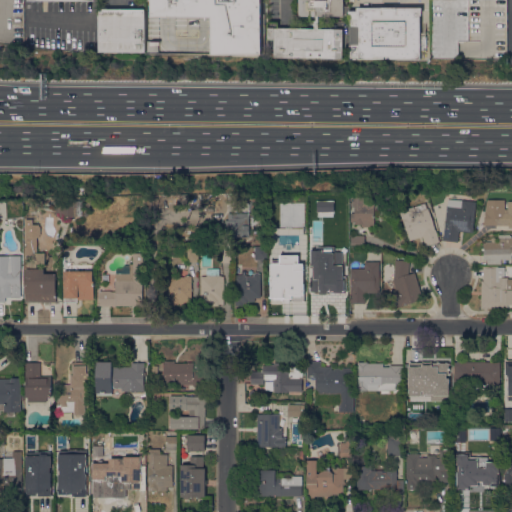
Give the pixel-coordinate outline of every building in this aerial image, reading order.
[(262,0),(262,13),(265,13),(265,54),(213,54),(213,17),(152,17),(152,0),(262,0)] [(344,0),(344,16),(319,16),(319,29),(342,29),(342,57),(274,57),(274,39),(268,39),(268,22),(278,22),(278,28),(315,28),(314,20),(316,20),(316,16),(299,16),(299,17),(295,17),(295,14),(299,14),(299,0),(344,0)] [(469,0),(469,41),(458,41),(458,58),(431,58),(430,0),(469,0)] [(423,7),(423,15),(421,15),(421,36),(427,36),(427,49),(421,49),(421,59),(359,59),(359,58),(357,58),(357,59),(354,59),(354,58),(351,58),(350,57),(350,42),(359,42),(359,28),(351,28),(351,19),(350,18),(350,13),(349,13),(349,11),(357,11),(357,7),(423,7)] [(145,9),(145,52),(100,52),(100,10),(103,10),(103,9),(145,9)] [(189,205),(180,205),(180,204),(154,204),(154,196),(171,196),(171,194),(189,194),(189,195),(189,205)] [(252,225),(252,211),(250,210),(250,203),(252,202),(244,202),(244,194),(266,194),(266,214),(265,214),(265,225),(252,225)] [(212,195),(211,204),(199,204),(199,195),(212,195)] [(374,226),(362,226),(362,224),(355,224),(355,222),(351,222),(351,209),(352,209),(352,195),(374,195),(374,217),(374,226)] [(472,233),(460,231),(459,242),(442,240),(443,235),(444,235),(448,198),(476,201),(472,233)] [(507,201),(511,201),(511,227),(508,227),(508,224),(496,225),(482,224),(488,199),(504,199),(505,209),(507,209),(507,201)] [(83,215),(75,215),(75,216),(61,216),(61,213),(56,213),(56,207),(52,207),(52,201),(56,201),(56,200),(83,200),(83,215)] [(410,241),(400,211),(426,203),(428,209),(429,209),(436,229),(440,241),(427,246),(423,236),(410,241)] [(250,212),(250,237),(227,238),(227,220),(229,220),(229,213),(250,212)] [(29,240),(29,224),(41,224),(41,240),(38,240),(38,253),(46,253),(46,267),(29,267),(29,253),(20,253),(19,240),(29,240)] [(511,259),(502,259),(502,264),(488,264),(488,259),(484,259),(484,242),(486,242),(486,241),(492,241),(492,242),(499,242),(499,234),(511,234),(511,235),(511,259)] [(365,244),(351,244),(351,235),(365,235),(365,244)] [(187,246),(198,246),(198,261),(187,261),(187,246)] [(235,246),(235,262),(221,262),(221,246),(235,246)] [(255,246),(267,246),(267,255),(267,259),(256,259),(255,246)] [(144,281),(143,281),(143,305),(100,305),(100,291),(112,290),(112,291),(116,291),(116,273),(130,273),(130,264),(134,264),(134,253),(144,253),(144,281)] [(407,261),(410,261),(409,274),(415,272),(424,299),(396,308),(391,291),(390,280),(394,279),(396,260),(397,260),(398,253),(407,254),(407,261)] [(311,275),(316,275),(316,267),(323,267),(323,261),(347,261),(348,295),(325,295),(325,297),(323,297),(323,300),(312,300),(312,298),(311,298),(311,295),(311,275)] [(380,293),(366,293),(366,303),(351,303),(351,268),(365,268),(365,261),(380,261),(380,293)] [(0,266),(6,266),(6,267),(9,267),(9,262),(18,262),(18,277),(21,277),(21,296),(15,296),(8,296),(8,289),(5,289),(5,301),(0,301),(0,266)] [(270,265),(282,264),(283,269),(294,269),(294,271),(300,271),(300,269),(306,269),(306,301),(292,301),(292,298),(271,298),(271,297),(270,297),(270,285),(270,265)] [(511,305),(509,305),(509,308),(482,308),(481,281),(484,281),(484,269),(483,269),(483,266),(499,266),(499,267),(505,267),(505,277),(508,277),(508,279),(511,279),(511,305)] [(57,302),(30,302),(30,294),(26,294),(26,268),(44,268),(44,273),(57,273),(57,302)] [(224,304),(219,304),(219,305),(201,305),(201,276),(206,276),(206,268),(219,268),(219,275),(221,275),(221,276),(224,276),(224,304)] [(192,302),(187,302),(187,303),(179,303),(179,304),(176,304),(176,306),(167,306),(167,276),(178,276),(178,270),(186,270),(186,276),(187,276),(187,275),(190,275),(190,276),(192,276),(192,302)] [(93,271),(93,281),(95,281),(95,299),(78,299),(78,302),(66,302),(66,298),(65,298),(65,271),(93,271)] [(261,298),(256,297),(256,301),(248,301),(248,303),(246,303),(246,305),(236,305),(236,275),(247,275),(247,276),(254,276),(254,273),(256,273),(256,272),(260,272),(260,274),(261,274),(261,298)] [(321,367),(332,366),(332,370),(334,370),(334,368),(353,368),(353,388),(354,388),(354,395),(354,412),(340,412),(340,404),(317,404),(317,394),(316,394),(316,378),(308,378),(307,361),(321,361),(321,367)] [(41,362),(42,376),(52,376),(52,397),(48,397),(48,401),(29,401),(29,398),(27,398),(26,362),(41,362)] [(88,362),(88,372),(90,372),(90,399),(86,399),(86,415),(74,415),(74,411),(58,412),(58,404),(61,404),(60,399),(57,399),(57,392),(60,392),(60,384),(72,384),(72,374),(73,374),(73,362),(88,362)] [(122,391),(122,388),(113,388),(113,395),(98,395),(98,393),(97,393),(97,362),(113,362),(113,366),(132,366),(132,362),(145,362),(145,371),(146,371),(146,375),(145,375),(145,391),(122,391)] [(164,386),(164,383),(152,383),(152,365),(164,365),(164,363),(188,363),(188,362),(193,362),(193,363),(194,363),(194,385),(164,386)] [(272,365),(272,364),(275,364),(275,362),(290,362),(290,365),(303,365),(303,391),(290,391),(290,392),(275,392),(275,380),(273,381),(267,381),(264,380),(264,384),(251,384),(251,371),(264,371),(264,365),(272,365)] [(369,362),(369,363),(384,363),(384,367),(390,367),(390,365),(403,365),(403,368),(402,368),(402,383),(397,383),(397,390),(359,390),(359,362),(369,362)] [(454,401),(454,388),(455,388),(455,362),(501,362),(501,389),(490,389),(490,384),(481,384),(481,390),(468,390),(468,387),(461,387),(461,414),(453,414),(453,401),(454,401)] [(446,373),(446,379),(449,379),(449,386),(446,386),(446,388),(449,388),(449,393),(446,393),(447,397),(441,397),(441,400),(430,400),(430,396),(408,395),(408,366),(420,366),(420,367),(422,367),(422,364),(432,364),(432,366),(438,366),(438,373),(446,373)] [(21,410),(4,411),(4,402),(0,402),(0,379),(11,379),(11,378),(20,378),(21,410)] [(171,428),(171,416),(179,416),(179,396),(182,396),(183,393),(206,394),(206,427),(200,427),(200,428),(171,428)] [(453,414),(439,414),(439,401),(453,401),(453,414)] [(301,404),(301,416),(289,416),(289,404),(301,404)] [(279,425),(281,425),(281,427),(283,427),(283,437),(287,437),(287,447),(258,447),(258,413),(279,413),(279,425)] [(51,430),(71,430),(71,439),(65,439),(65,444),(51,444),(51,430)] [(406,431),(406,453),(405,455),(389,455),(389,453),(387,454),(387,449),(388,449),(388,440),(389,440),(388,432),(406,431)] [(38,446),(38,447),(32,447),(26,446),(26,432),(44,432),(44,433),(46,433),(46,438),(44,438),(44,440),(40,440),(40,446),(38,446)] [(346,443),(346,432),(354,432),(354,442),(352,442),(352,456),(341,456),(341,455),(338,455),(338,443),(341,443),(341,442),(346,443)] [(206,435),(205,451),(188,451),(188,434),(206,435)] [(178,450),(166,450),(166,436),(178,436),(178,450)] [(87,469),(65,469),(66,473),(67,473),(67,479),(65,479),(65,489),(54,489),(54,490),(50,490),(50,489),(44,489),(43,473),(58,473),(58,470),(61,470),(61,463),(60,463),(60,448),(63,448),(63,446),(71,446),(71,443),(81,443),(81,441),(85,441),(85,443),(86,443),(87,469)] [(511,448),(510,448),(510,463),(503,463),(503,481),(511,481),(511,448)] [(173,486),(167,486),(167,490),(159,490),(159,491),(149,491),(149,488),(150,488),(150,467),(149,467),(150,449),(161,449),(161,454),(168,454),(168,465),(173,465),(173,486)] [(451,482),(418,482),(418,489),(414,489),(414,490),(410,490),(410,489),(407,489),(406,454),(420,453),(420,457),(428,457),(428,455),(436,455),(436,458),(440,458),(440,450),(443,450),(443,449),(447,449),(447,450),(450,450),(451,482)] [(124,463),(124,456),(139,456),(139,454),(146,454),(146,463),(140,463),(140,488),(121,488),(121,490),(114,490),(114,484),(93,484),(93,462),(124,463)] [(456,468),(454,468),(455,458),(473,458),(473,454),(489,454),(489,462),(500,462),(500,479),(501,479),(501,482),(500,482),(500,489),(469,489),(469,487),(455,487),(456,468)] [(204,467),(206,467),(206,479),(208,480),(208,485),(206,485),(206,496),(204,496),(204,498),(198,498),(198,496),(190,496),(190,498),(184,498),(184,497),(182,497),(182,464),(191,464),(191,456),(204,456),(204,467)] [(22,494),(0,494),(0,458),(5,458),(5,457),(16,457),(16,467),(22,467),(22,494)] [(308,459),(318,460),(318,473),(320,473),(320,471),(325,471),(325,467),(331,467),(331,470),(333,471),(333,467),(337,467),(337,466),(339,466),(339,467),(350,467),(350,478),(346,478),(346,496),(314,496),(314,497),(307,497),(308,459)] [(404,491),(397,491),(397,489),(358,489),(358,466),(372,466),(372,470),(392,470),(392,468),(397,468),(397,480),(404,480),(404,491)] [(302,496),(258,496),(258,479),(260,479),(260,469),(276,469),(276,478),(292,478),(292,475),(303,476),(302,496)]
